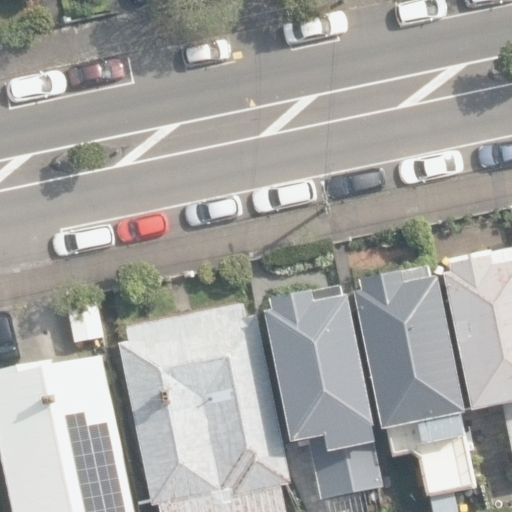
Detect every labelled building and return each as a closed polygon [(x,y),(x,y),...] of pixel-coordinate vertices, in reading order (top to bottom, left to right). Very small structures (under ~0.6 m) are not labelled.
[(504,408),(511,447),(511,263),(495,267),(492,255),(448,264),(451,276),(444,277),(472,414),(504,408)] [(416,424),(433,511),(456,511),(452,492),(476,487),(462,417),(466,416),(439,281),(433,282),(430,271),(361,285),(363,295),(357,296),(384,430),(416,424)] [(343,299),(340,288),(268,301),(295,444),(310,441),(321,500),(384,488),(373,431),(348,298),(343,299)] [(286,511),(281,487),(292,485),(259,317),(247,320),(244,304),(127,327),(131,345),(122,347),(153,507),(160,505),(161,511),(286,511)] [(33,364),(22,309),(0,313),(0,433),(15,511),(135,511),(104,356),(52,367),(51,360),(33,364)]
